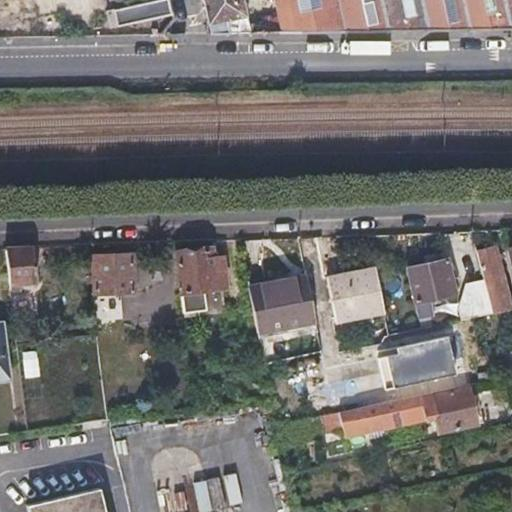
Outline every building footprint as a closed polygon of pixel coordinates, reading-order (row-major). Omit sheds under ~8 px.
[(204,0),(212,36),(232,35),(229,23),(246,19),(241,0),(204,0)] [(511,0),(272,0),(280,35),(391,32),(511,29),(511,0)] [(114,30),(143,24),(172,18),(168,2),(110,15),(114,30)] [(229,23),(232,35),(250,35),(246,19),(229,23)] [(478,252),(486,279),(495,309),(511,305),(511,304),(494,247),(493,248),(491,243),(485,245),(486,250),(478,252)] [(9,287),(14,286),(19,286),(19,282),(37,280),(32,246),(3,247),(9,287)] [(225,284),(219,254),(211,255),(208,246),(175,252),(182,292),(190,290),(225,284)] [(130,253),(110,254),(90,255),(93,291),(91,291),(95,321),(120,321),(117,291),(134,290),(130,253)] [(454,288),(450,273),(445,258),(407,268),(416,298),(454,288)] [(341,322),(365,315),(388,309),(377,267),(330,281),(341,322)] [(495,309),(486,279),(468,285),(459,300),(464,316),(495,309)] [(314,326),(311,313),(309,301),(306,283),(305,282),(249,293),(251,299),(259,338),(314,326)] [(196,322),(190,290),(182,292),(179,293),(184,323),(196,322)] [(2,324),(0,324),(0,376),(10,375),(2,324)] [(39,337),(38,331),(37,326),(18,328),(20,339),(39,337)] [(473,421),(469,402),(465,382),(428,390),(430,400),(435,428),(473,421)] [(397,396),(399,406),(430,400),(428,390),(397,396)] [(400,411),(399,406),(397,396),(361,402),(364,418),(400,411)] [(32,507),(106,495),(103,481),(30,498),(32,507)] [(109,511),(106,495),(32,507),(32,511),(109,511)]
